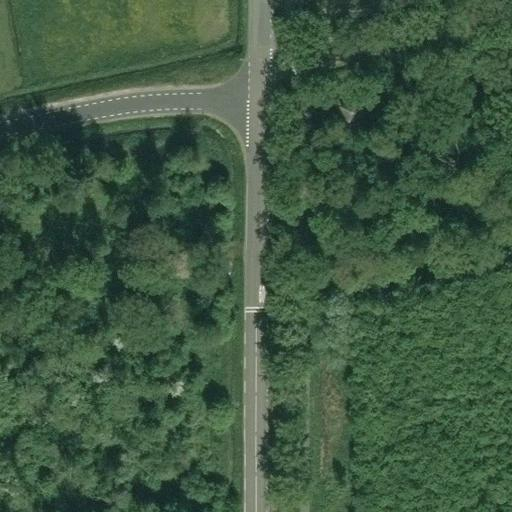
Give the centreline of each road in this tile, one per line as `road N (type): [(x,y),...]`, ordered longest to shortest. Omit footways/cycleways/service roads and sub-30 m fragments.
road 1 (tertiary): [(257,511),(261,99)]
road 2 (tertiary): [(0,129),(140,102),(261,99)]
road 3 (unclassified): [(262,63),(511,10)]
